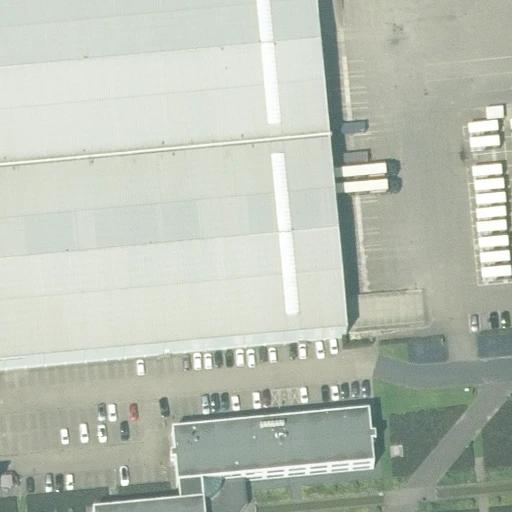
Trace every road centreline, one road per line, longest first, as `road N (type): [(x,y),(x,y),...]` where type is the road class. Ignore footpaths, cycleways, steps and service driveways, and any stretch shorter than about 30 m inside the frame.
road 1 (unknown): [(372,0),(383,259),(397,268),(511,262)]
road 2 (unknown): [(506,361),(162,385)]
road 3 (unknown): [(506,361),(385,511)]
road 4 (unknown): [(0,462),(138,448),(156,440),(159,425)]
road 5 (unknown): [(162,385),(0,398)]
